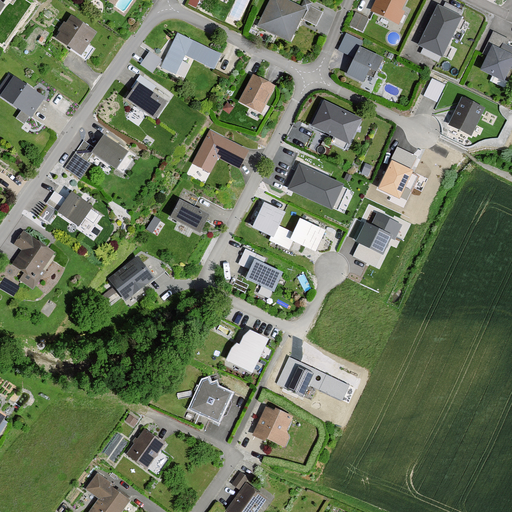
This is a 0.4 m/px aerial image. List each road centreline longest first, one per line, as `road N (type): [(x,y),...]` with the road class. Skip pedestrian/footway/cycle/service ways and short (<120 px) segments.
road 1 (residential): [(310,76),(207,283),(296,326),(331,268)]
road 2 (residential): [(0,237),(162,4)]
road 3 (residential): [(162,4),(310,76)]
road 4 (residential): [(196,511),(232,455),(163,418)]
road 5 (residential): [(310,76),(423,131)]
